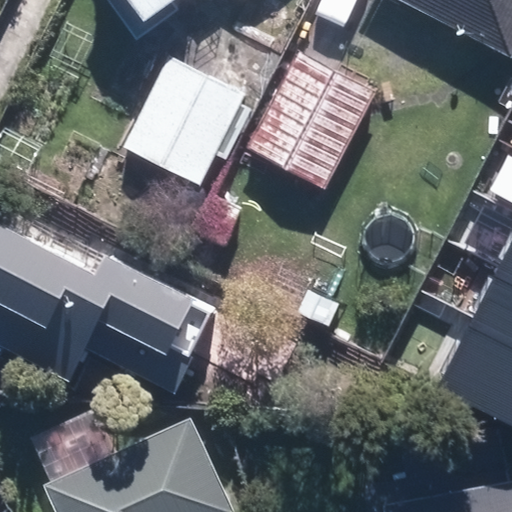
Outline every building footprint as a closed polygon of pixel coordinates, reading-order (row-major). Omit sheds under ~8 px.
[(135,0),(150,20),(177,0),(135,0)] [(511,0),(403,0),(511,55),(511,52),(511,0)] [(326,184),(372,93),(296,55),(251,147),(326,184)] [(201,181),(246,95),(174,57),(128,143),(201,181)] [(101,277),(0,225),(0,341),(76,381),(93,347),(174,389),(214,311),(110,259),(101,277)] [(511,235),(498,263),(511,269),(511,235)] [(511,269),(498,263),(472,314),(511,334),(511,269)] [(511,334),(472,314),(435,386),(511,425),(511,334)] [(286,410),(242,426),(268,497),(312,481),(286,410)] [(230,511),(189,422),(48,487),(60,511),(230,511)] [(511,511),(511,481),(389,504),(391,511),(511,511)]
